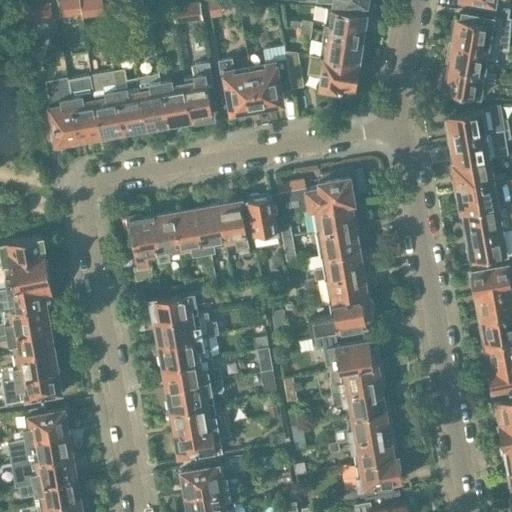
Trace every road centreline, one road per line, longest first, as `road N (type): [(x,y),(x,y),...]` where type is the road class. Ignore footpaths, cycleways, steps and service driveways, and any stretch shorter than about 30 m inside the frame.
road 1 (residential): [(138,511),(87,213),(91,190),(111,178),(401,122)]
road 2 (residential): [(470,511),(401,122)]
road 3 (residential): [(401,122),(415,0)]
